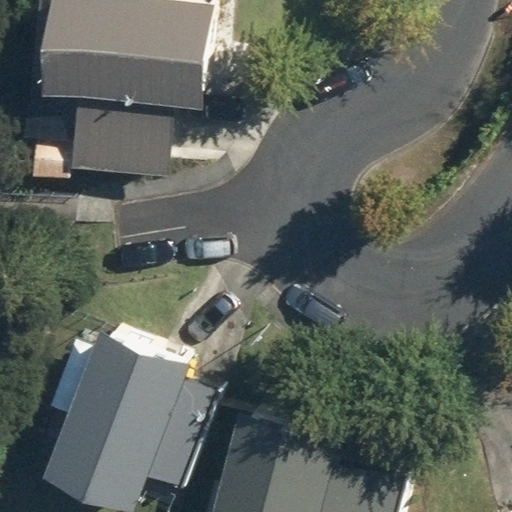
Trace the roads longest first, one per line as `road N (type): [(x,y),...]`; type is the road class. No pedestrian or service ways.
road 1 (residential): [(284,212),(297,160),(312,142),(418,75),(460,36),(473,0)]
road 2 (residential): [(511,198),(497,230),(412,280),(376,282),(328,263),(284,212)]
